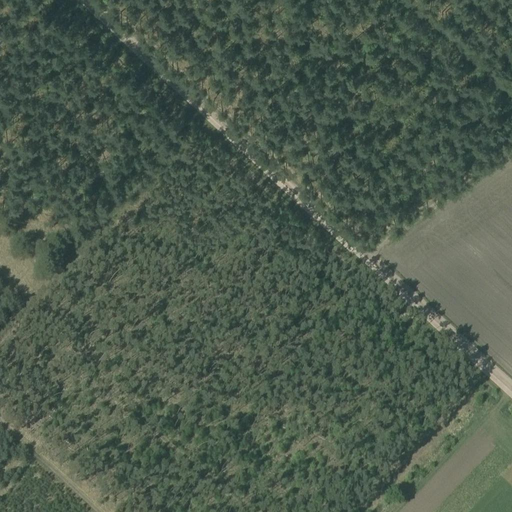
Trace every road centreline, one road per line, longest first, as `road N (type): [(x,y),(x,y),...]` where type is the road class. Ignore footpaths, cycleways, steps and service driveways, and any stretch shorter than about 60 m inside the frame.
road 1 (track): [(511,384),(97,0)]
road 2 (track): [(365,249),(511,149)]
road 3 (track): [(0,422),(95,511)]
